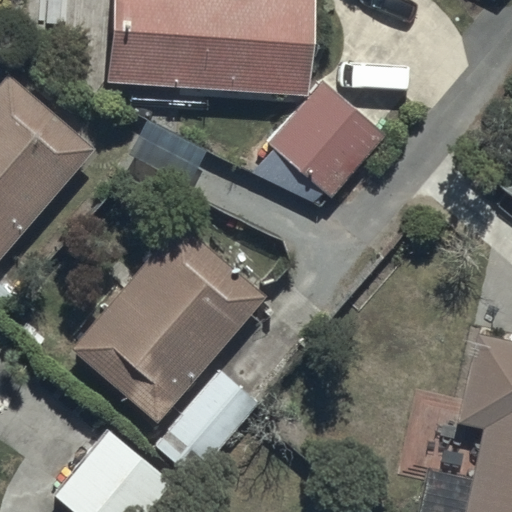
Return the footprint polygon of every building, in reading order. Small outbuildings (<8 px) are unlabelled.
[(107,0),(103,81),(304,93),(309,0),(107,0)] [(0,77),(0,250),(92,146),(6,71),(0,77)] [(383,132),(320,77),(265,140),(328,195),(383,132)] [(66,345),(151,420),(262,295),(177,220),(66,345)] [(511,511),(511,339),(473,331),(456,420),(479,425),(469,478),(427,469),(418,511),(511,511)] [(257,401),(217,367),(151,443),(191,477),(257,401)] [(106,427),(50,493),(71,511),(137,511),(166,479),(106,427)]
